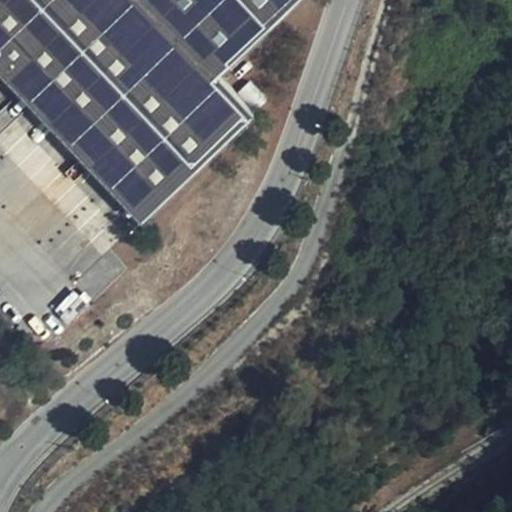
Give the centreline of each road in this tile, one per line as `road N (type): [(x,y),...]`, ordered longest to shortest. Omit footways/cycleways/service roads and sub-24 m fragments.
road 1 (unclassified): [(11,460),(212,288),(262,223),(347,0)]
road 2 (track): [(391,0),(314,238)]
